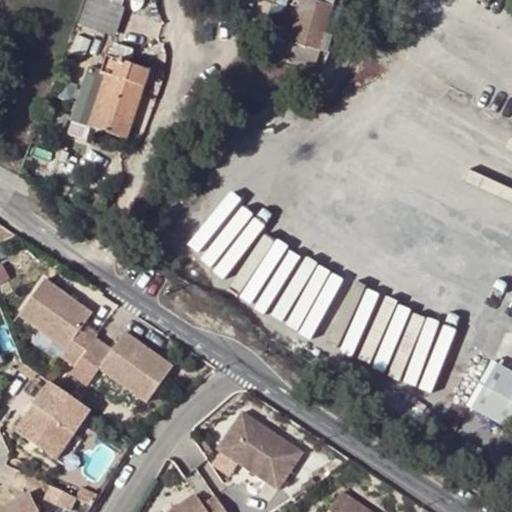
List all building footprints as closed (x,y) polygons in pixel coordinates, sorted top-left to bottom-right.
[(89,0),(83,25),(118,34),(126,0),(89,0)] [(301,0),(289,43),(321,52),(322,47),(330,49),(333,36),(326,34),(336,0),(301,0)] [(96,102),(102,105),(94,126),(123,138),(150,69),(131,62),(136,50),(119,43),(115,56),(108,53),(102,68),(109,71),(96,102)] [(317,67),(321,52),(289,43),(285,58),(317,67)] [(88,124),(94,126),(102,105),(96,102),(88,124)] [(69,350),(63,358),(78,368),(95,342),(99,338),(84,326),(93,314),(47,282),(22,317),(41,330),(69,350)] [(72,376),(89,387),(92,383),(101,370),(145,401),(148,403),(173,368),(127,335),(112,355),(95,342),(78,368),(72,376)] [(511,371),(492,360),(468,404),(511,427),(511,371)] [(52,457),(71,431),(76,435),(92,413),(62,390),(53,384),(18,432),(52,457)] [(309,458),(250,416),(224,453),(284,495),(309,458)] [(76,435),(71,431),(52,457),(57,461),(76,435)] [(307,491),(311,496),(321,490),(318,484),(307,491)] [(66,511),(69,511),(75,500),(50,487),(44,501),(66,511)] [(80,490),(75,500),(91,507),(96,498),(80,490)] [(40,511),(31,492),(0,505),(0,511),(40,511)] [(373,511),(348,494),(335,511),(373,511)] [(181,511),(225,511),(219,503),(206,511),(199,501),(181,511)]
